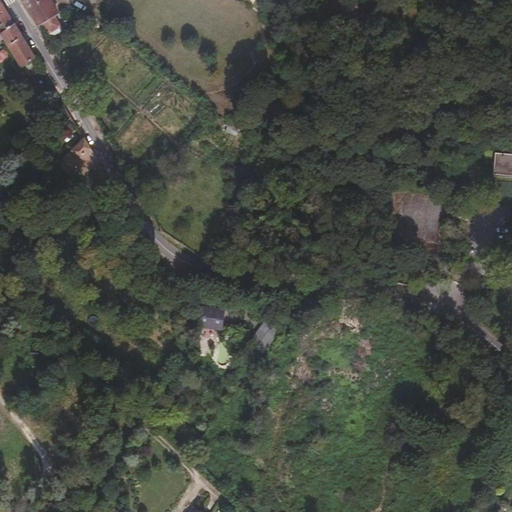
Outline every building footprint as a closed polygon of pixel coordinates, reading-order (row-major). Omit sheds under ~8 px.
[(15,24),(0,0),(0,31),(1,33),(15,24)] [(47,0),(25,0),(39,22),(41,21),(52,14),(55,13),(47,0)] [(60,27),(52,14),(41,21),(49,34),(60,27)] [(35,57),(15,24),(1,33),(0,33),(0,39),(4,38),(20,66),(35,57)] [(239,135),(242,128),(224,121),(222,128),(239,135)] [(265,139),(267,130),(260,126),(257,137),(265,139)] [(82,178),(93,167),(98,162),(84,139),(64,159),(82,178)] [(511,158),(497,157),(495,177),(511,178),(511,158)] [(99,179),(105,175),(98,162),(93,167),(99,179)] [(439,182),(448,183),(449,171),(446,171),(446,169),(440,168),(439,182)] [(20,197),(14,204),(24,212),(27,215),(33,208),(30,206),(25,200),(20,197)] [(456,261),(447,263),(451,279),(461,276),(456,261)] [(486,296),(489,295),(494,293),(490,281),(482,284),(486,296)] [(201,306),(199,323),(219,326),(221,308),(201,306)] [(279,331),(264,320),(247,344),(262,355),(279,331)]
